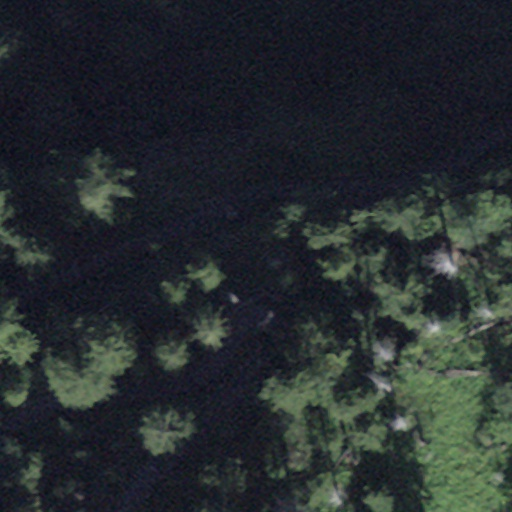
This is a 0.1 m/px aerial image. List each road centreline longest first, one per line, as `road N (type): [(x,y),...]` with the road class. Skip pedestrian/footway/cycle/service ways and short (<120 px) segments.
road 1 (track): [(511,104),(401,168),(269,171),(111,241),(0,316)]
road 2 (track): [(0,440),(143,375),(195,373),(234,328),(269,326),(258,364),(130,511)]
